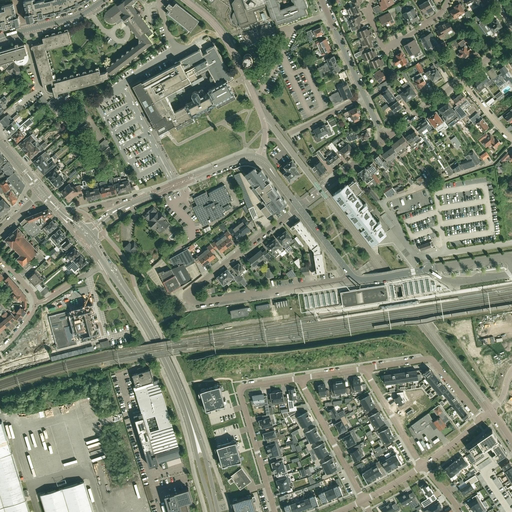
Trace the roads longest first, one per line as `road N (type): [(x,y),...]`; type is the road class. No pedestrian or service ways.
road 1 (residential): [(275,511),(238,390),(298,378)]
road 2 (residential): [(259,159),(265,128),(255,98),(218,28),(184,0)]
road 3 (secondary): [(214,511),(187,413),(153,336)]
road 4 (residential): [(191,301),(350,275)]
road 5 (residential): [(191,301),(191,288),(299,208)]
road 6 (residential): [(364,368),(430,359),(481,419)]
road 7 (residential): [(298,378),(363,500)]
road 8 (tertiary): [(133,202),(239,158),(259,159)]
road 9 (residential): [(448,0),(421,28),(387,46),(367,11),(372,0)]
